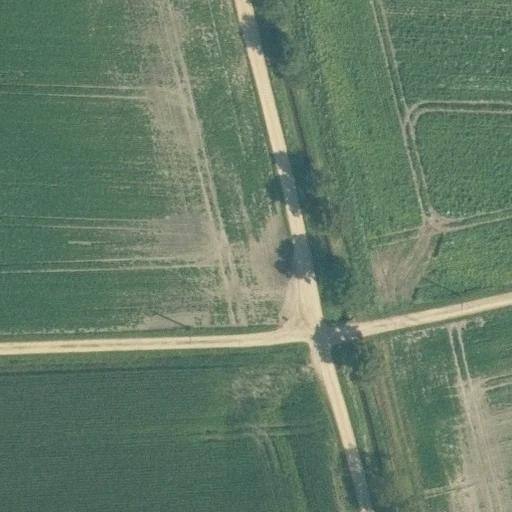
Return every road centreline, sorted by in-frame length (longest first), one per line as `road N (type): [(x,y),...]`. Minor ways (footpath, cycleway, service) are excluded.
road 1 (track): [(238,0),(364,511)]
road 2 (track): [(0,351),(321,335),(511,296)]
